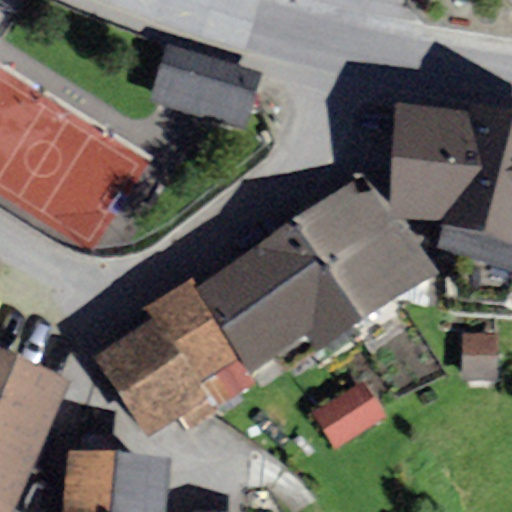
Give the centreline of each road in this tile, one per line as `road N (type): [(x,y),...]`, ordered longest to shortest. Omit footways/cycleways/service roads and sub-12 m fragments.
road 1 (residential): [(351,53),(321,122),(265,204),(212,253),(156,287),(83,289),(0,243)]
road 2 (tertiary): [(351,53),(189,0)]
road 3 (tertiary): [(511,76),(351,53)]
